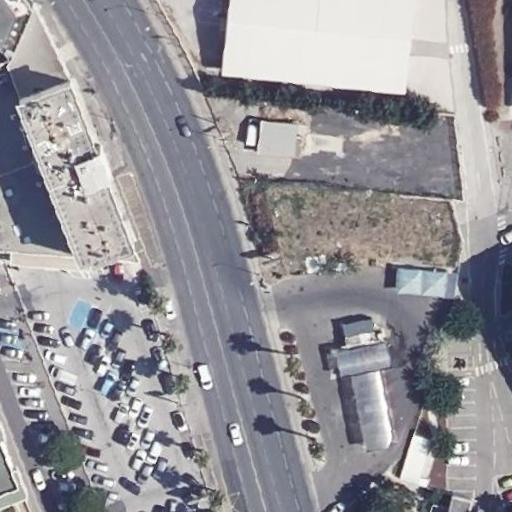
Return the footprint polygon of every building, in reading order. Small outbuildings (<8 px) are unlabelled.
[(0,0),(0,60),(9,61),(32,0),(0,0)] [(225,0),(225,1),(218,70),(397,89),(406,0),(225,0)] [(0,247),(0,249),(11,250),(84,254),(23,93),(65,77),(70,75),(71,72),(69,68),(36,3),(35,1),(14,57),(12,62),(9,61),(1,65),(0,65),(0,247)] [(96,144),(70,75),(65,77),(23,93),(84,254),(112,244),(133,238),(108,173),(112,171),(103,142),(96,144)] [(291,157),(295,125),(255,121),(252,152),(291,157)] [(142,257),(135,237),(133,238),(112,244),(84,254),(91,254),(106,255),(142,257)] [(11,250),(10,262),(90,268),(91,254),(84,254),(11,250)] [(397,267),(397,292),(456,292),(456,267),(397,267)] [(511,275),(498,282),(511,310),(511,275)] [(368,328),(338,335),(340,348),(370,342),(368,328)] [(0,511),(31,511),(0,429),(0,511)] [(462,511),(466,497),(448,491),(441,511),(462,511)]
